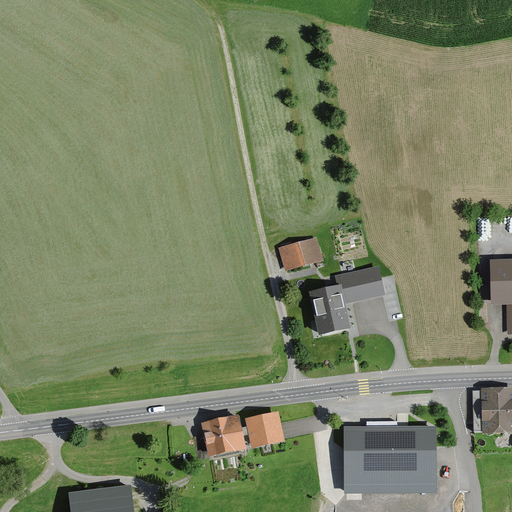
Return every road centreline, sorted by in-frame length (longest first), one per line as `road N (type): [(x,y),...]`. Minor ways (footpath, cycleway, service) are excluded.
road 1 (secondary): [(460,379),(0,431)]
road 2 (track): [(299,394),(224,44),(203,0)]
road 3 (unclassified): [(474,511),(460,379)]
